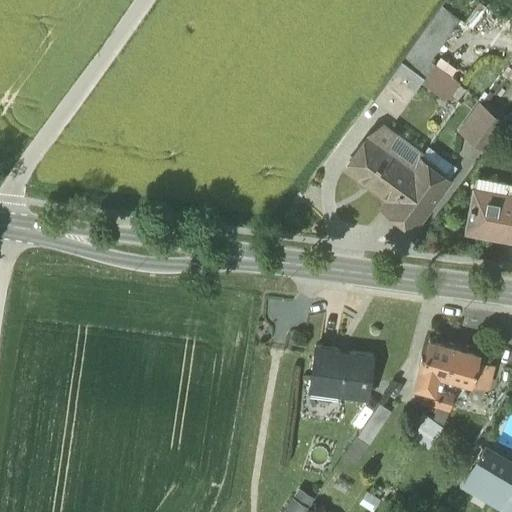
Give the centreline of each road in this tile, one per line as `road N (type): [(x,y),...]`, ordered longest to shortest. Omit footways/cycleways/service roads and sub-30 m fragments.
road 1 (secondary): [(511,291),(239,256)]
road 2 (residential): [(144,0),(9,188),(6,224)]
road 3 (secondary): [(6,224),(133,261),(239,256)]
road 4 (secondary): [(239,256),(79,225),(6,224)]
